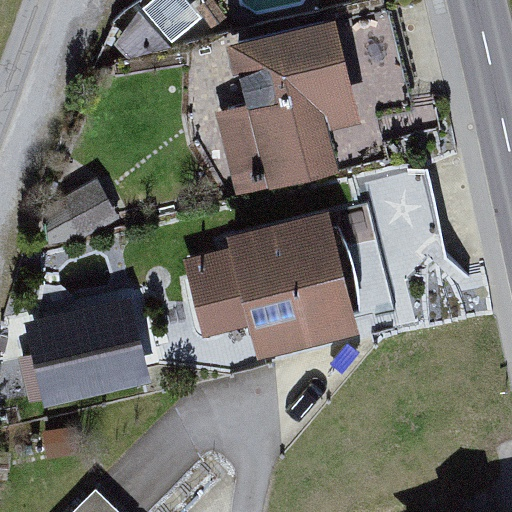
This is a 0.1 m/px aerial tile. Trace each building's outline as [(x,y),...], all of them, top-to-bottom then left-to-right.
[(190,0),(154,0),(167,28),(197,14),(190,0)] [(348,36),(235,58),(246,111),(225,114),(241,200),(341,181),(334,142),(368,136),(348,36)] [(97,179),(53,201),(70,235),(114,213),(97,179)] [(338,214),(179,251),(199,335),(261,320),(269,352),(365,330),(338,214)] [(135,300),(23,321),(39,400),(150,379),(135,300)] [(122,511),(94,484),(67,511),(122,511)]
